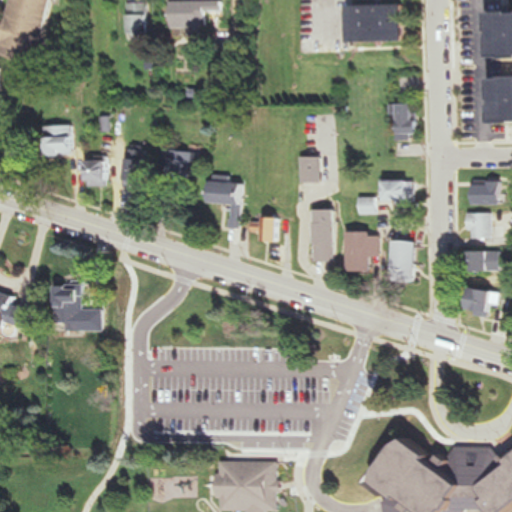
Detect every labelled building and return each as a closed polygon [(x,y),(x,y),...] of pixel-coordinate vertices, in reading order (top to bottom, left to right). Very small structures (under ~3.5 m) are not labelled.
[(19,0),(11,31),(5,53),(40,63),(57,0),(19,0)] [(463,0),(464,20),(483,20),(482,0),(463,0)] [(511,0),(503,0),(503,18),(511,18),(511,0)] [(181,3),(182,30),(214,29),(214,14),(233,14),(233,2),(181,3)] [(410,4),(359,4),(359,41),(410,41),(410,4)] [(137,5),(137,36),(158,37),(159,6),(137,5)] [(511,100),(502,100),(502,127),(511,127),(511,100)] [(486,136),(486,101),(463,101),(463,136),(486,136)] [(412,139),(412,134),(420,134),(420,103),(400,103),(400,139),(412,139)] [(79,126),(50,126),(50,155),(79,155),(79,126)] [(134,180),(151,180),(151,147),(134,147),(134,180)] [(189,158),(178,156),(175,175),(201,179),(206,153),(190,151),(189,158)] [(305,157),(305,183),(326,183),(326,157),(305,157)] [(115,158),(93,158),(93,184),(115,184),(115,158)] [(216,203),(232,204),(230,225),(247,227),(252,178),(219,175),(216,203)] [(509,199),(509,179),(483,179),(483,199),(509,199)] [(418,202),(418,180),(390,180),(390,202),(418,202)] [(363,215),(382,215),(382,197),(363,197),(363,215)] [(339,262),(339,209),(319,209),(319,262),(339,262)] [(495,213),(473,213),(473,238),(495,238),(495,213)] [(286,217),(261,217),(261,232),(269,232),(269,239),(286,239),(286,217)] [(376,270),(376,257),(384,257),(384,232),(352,232),(352,270),(376,270)] [(420,282),(421,241),(398,240),(396,282),(420,282)] [(505,270),(505,251),(486,251),(486,261),(483,261),(483,270),(505,270)] [(106,309),(86,309),(87,283),(69,282),(69,303),(60,303),(60,330),(106,330),(106,309)] [(502,290),(478,288),(476,314),(500,316),(502,290)] [(0,304),(0,327),(19,332),(21,326),(40,330),(46,303),(2,294),(0,304)] [(511,511),(511,444),(496,444),(488,445),(461,445),(448,458),(423,436),(387,476),(416,500),(411,507),(416,511),(511,511)] [(282,465),(283,511),(225,511),(225,499),(221,498),(224,485),(223,473),(226,472),(226,460),(282,461),(282,465)]
